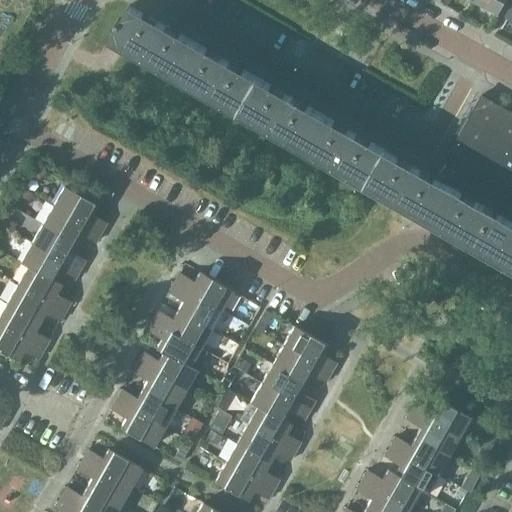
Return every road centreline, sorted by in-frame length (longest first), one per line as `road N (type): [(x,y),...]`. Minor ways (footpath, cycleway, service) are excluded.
road 1 (residential): [(511,292),(409,238),(387,241),(363,285),(314,297),(14,125)]
road 2 (residential): [(480,57),(428,153),(160,0)]
road 3 (residential): [(238,511),(0,375)]
road 4 (residential): [(14,125),(86,0)]
